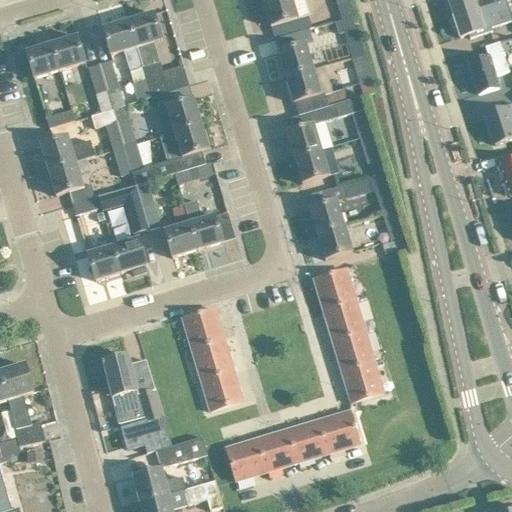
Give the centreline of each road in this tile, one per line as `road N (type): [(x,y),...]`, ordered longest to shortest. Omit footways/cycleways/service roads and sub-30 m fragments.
road 1 (residential): [(55,335),(268,266),(275,245),(202,0)]
road 2 (tertiary): [(411,90),(465,372),(493,459)]
road 3 (tertiary): [(511,391),(411,90)]
road 4 (residential): [(101,511),(55,335)]
road 5 (residential): [(47,303),(0,147)]
road 6 (unclassified): [(382,511),(441,491),(493,459)]
